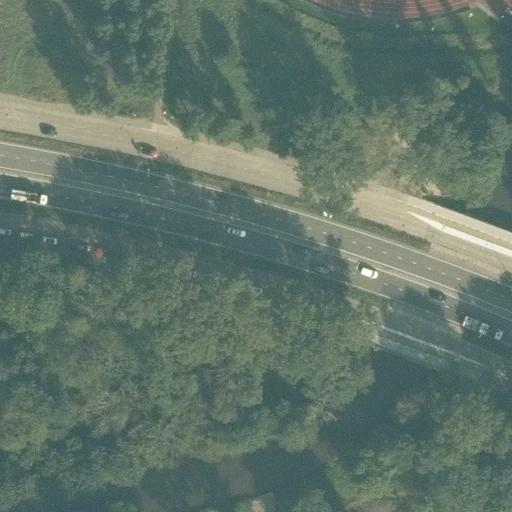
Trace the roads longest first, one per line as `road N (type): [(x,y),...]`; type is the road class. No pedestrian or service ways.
road 1 (unclassified): [(0,220),(104,241),(283,295),(511,379)]
road 2 (primary): [(0,186),(238,239),(405,291),(511,336)]
road 3 (primary): [(511,301),(248,210),(0,156)]
road 4 (unclassified): [(511,260),(261,174),(0,116)]
